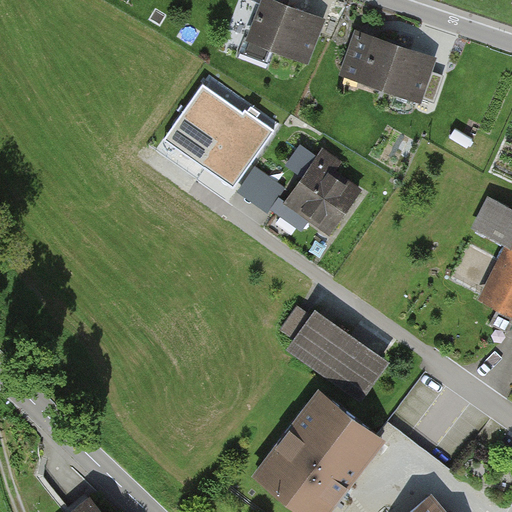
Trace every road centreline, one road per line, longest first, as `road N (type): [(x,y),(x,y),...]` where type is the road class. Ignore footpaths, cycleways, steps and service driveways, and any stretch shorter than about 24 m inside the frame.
road 1 (residential): [(511,418),(227,212)]
road 2 (tertiary): [(147,511),(0,369)]
road 3 (residential): [(387,0),(511,41)]
